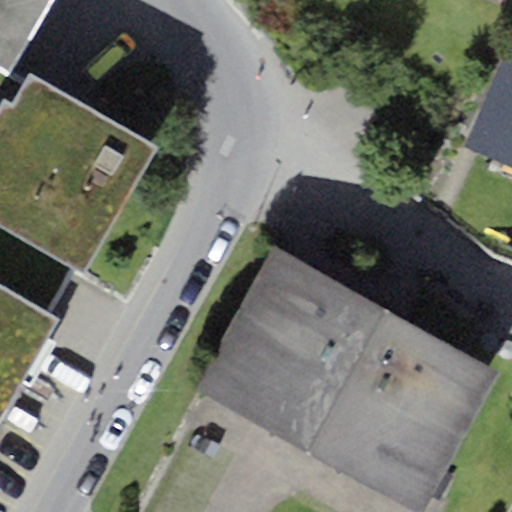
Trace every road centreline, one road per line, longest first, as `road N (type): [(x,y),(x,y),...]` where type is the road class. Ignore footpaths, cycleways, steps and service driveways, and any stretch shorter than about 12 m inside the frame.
road 1 (residential): [(236,125),(216,226),(53,511)]
road 2 (residential): [(236,125),(511,288)]
road 3 (residential): [(184,0),(231,80),(236,125)]
